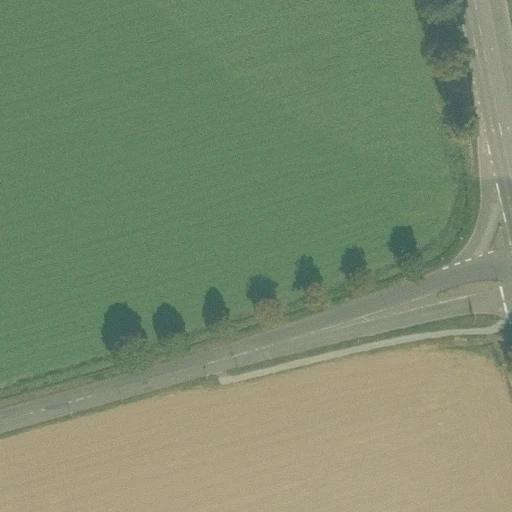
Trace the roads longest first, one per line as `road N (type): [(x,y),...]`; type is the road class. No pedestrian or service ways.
road 1 (unclassified): [(0,421),(511,276)]
road 2 (secondary): [(511,147),(480,0)]
